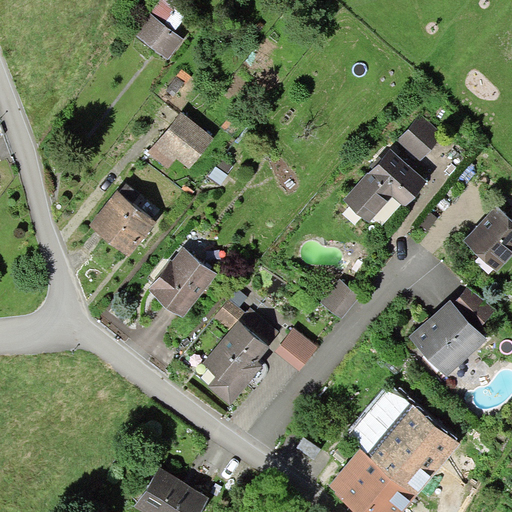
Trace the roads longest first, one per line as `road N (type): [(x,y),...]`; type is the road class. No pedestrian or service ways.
road 1 (residential): [(82,324),(65,294),(0,75)]
road 2 (residential): [(248,448),(418,254)]
road 3 (residential): [(248,448),(82,324)]
